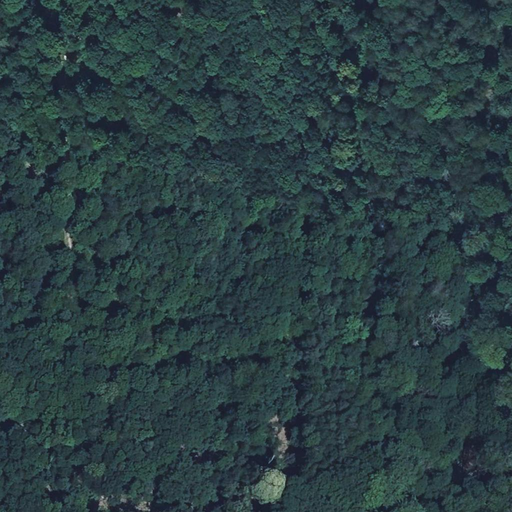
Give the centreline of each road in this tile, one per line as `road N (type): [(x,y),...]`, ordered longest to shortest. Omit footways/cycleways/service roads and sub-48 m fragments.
road 1 (track): [(85,511),(63,0)]
road 2 (track): [(0,440),(476,426)]
road 3 (track): [(469,511),(467,479),(511,212)]
